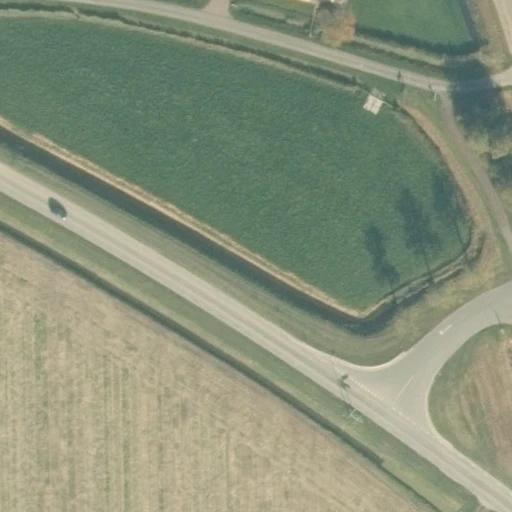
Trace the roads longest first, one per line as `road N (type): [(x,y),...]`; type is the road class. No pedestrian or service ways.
road 1 (primary): [(385,415),(228,310),(0,176)]
road 2 (unclassified): [(447,88),(226,26),(98,0)]
road 3 (tertiary): [(385,415),(444,340),(470,317),(511,299)]
road 4 (primary): [(511,510),(385,415)]
